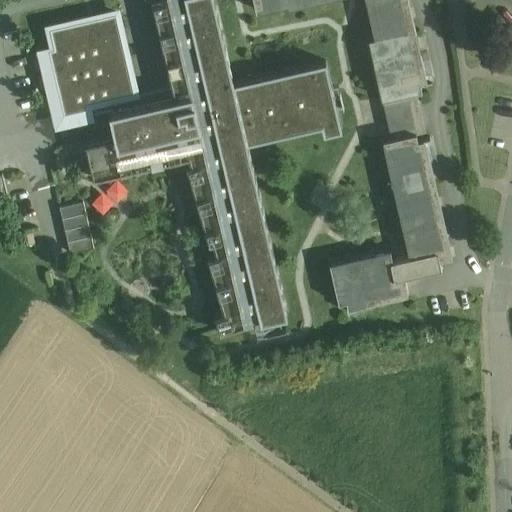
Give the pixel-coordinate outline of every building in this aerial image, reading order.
[(234,82),(214,0),(152,0),(172,84),(136,92),(116,11),(50,27),(55,47),(50,48),(64,108),(85,103),(87,114),(110,109),(111,110),(109,111),(115,135),(85,142),(94,178),(189,155),(191,163),(188,163),(207,243),(214,241),(216,252),(209,254),(222,311),(215,312),(219,330),(255,321),(255,320),(260,318),(261,319),(288,312),(247,142),(322,124),(324,133),(342,129),(326,60),(234,82)] [(380,29),(407,23),(401,0),(254,0),(257,9),(256,3),(270,0),(271,6),(288,2),(287,0),(300,0),(301,3),(312,0),(373,0),(375,6),(369,7),(373,24),(378,23),(380,29)] [(407,23),(380,29),(381,35),(369,38),(373,55),(379,53),(382,65),(376,67),(380,84),(385,82),(388,96),(383,97),(383,98),(413,91),(422,89),(421,82),(432,79),(420,81),(407,23)] [(413,91),(383,98),(383,99),(384,99),(392,136),(416,131),(417,132),(423,130),(422,129),(413,91)] [(405,204),(432,198),(418,140),(430,137),(430,136),(418,139),(417,132),(416,131),(392,136),(383,138),(384,139),(390,138),(393,151),(387,153),(391,170),(397,169),(399,181),(393,182),(397,199),(403,198),(405,204)] [(3,174),(0,174),(0,199),(8,197),(3,174)] [(432,198),(405,204),(406,210),(400,211),(404,228),(410,227),(413,239),(407,240),(410,255),(393,259),(391,248),(373,252),(375,258),(363,260),(361,254),(344,258),(346,264),(332,267),(331,261),(330,262),(339,301),(346,299),(348,311),(349,311),(347,299),(399,287),(397,276),(442,266),(439,251),(444,250),(432,198)] [(83,201),(60,206),(70,252),(94,247),(83,201)]
